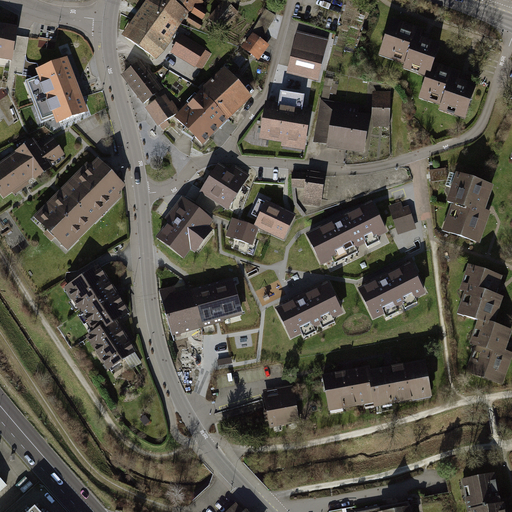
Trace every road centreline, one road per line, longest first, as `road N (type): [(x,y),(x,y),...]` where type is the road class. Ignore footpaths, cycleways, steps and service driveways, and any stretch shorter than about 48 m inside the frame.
road 1 (residential): [(225,151),(351,170),(471,135),(511,39)]
road 2 (residential): [(266,511),(216,457),(177,394),(151,303),(141,194)]
road 3 (track): [(216,457),(308,445),(511,395)]
road 4 (track): [(185,440),(153,456),(123,439),(0,253)]
road 5 (track): [(263,508),(284,493),(457,451),(511,446)]
road 6 (track): [(157,506),(91,470),(0,335)]
road 7 (residential): [(141,194),(111,65),(109,20)]
road 8 (residential): [(225,151),(275,83),(294,0)]
road 9 (primary): [(0,405),(89,511)]
